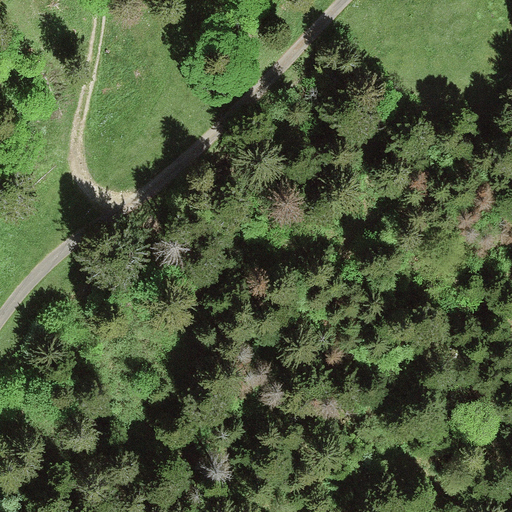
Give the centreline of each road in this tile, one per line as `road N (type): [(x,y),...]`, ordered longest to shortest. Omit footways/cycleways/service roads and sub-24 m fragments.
road 1 (track): [(0,326),(45,268),(242,112),(349,0)]
road 2 (track): [(107,0),(82,161),(90,187),(125,211)]
